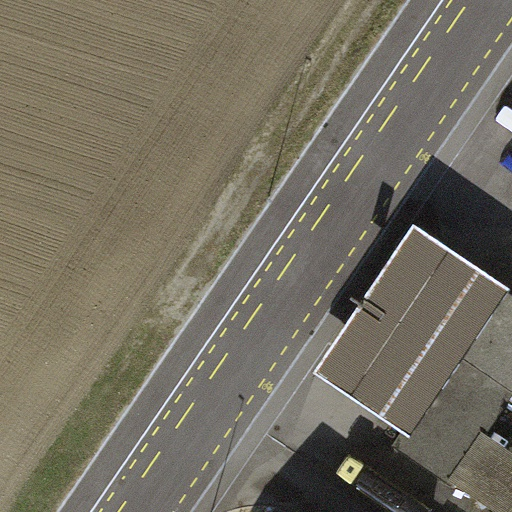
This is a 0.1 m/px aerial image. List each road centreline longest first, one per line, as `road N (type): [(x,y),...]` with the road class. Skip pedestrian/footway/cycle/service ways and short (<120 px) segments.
road 1 (unclassified): [(143,511),(494,0)]
road 2 (track): [(367,0),(230,216)]
